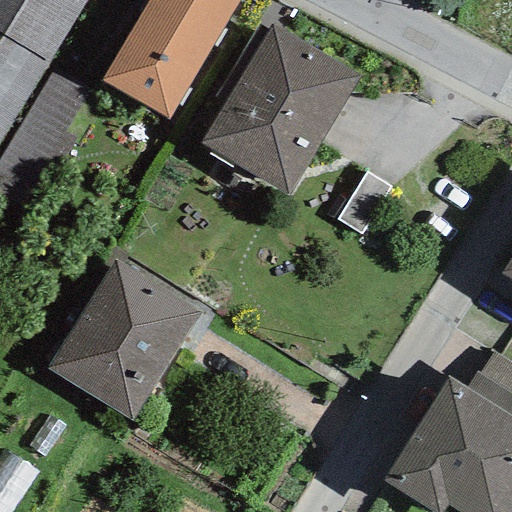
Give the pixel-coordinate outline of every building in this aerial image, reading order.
[(0,0),(0,146),(86,0),(0,0)] [(238,0),(147,0),(100,79),(167,119),(238,0)] [(360,77),(272,25),(198,144),(288,196),(360,77)] [(360,236),(390,187),(366,172),(336,220),(360,236)] [(115,260),(121,264),(126,257),(112,247),(101,263),(109,269),(115,260)] [(511,256),(500,275),(511,282),(511,256)] [(121,264),(115,260),(109,269),(46,369),(132,421),(202,313),(121,264)] [(479,374),(511,395),(511,365),(492,353),(479,374)] [(511,395),(479,374),(476,372),(465,390),(511,419),(511,395)] [(445,511),(448,507),(456,511),(511,511),(511,419),(465,390),(446,378),(382,482),(430,511),(445,511)] [(64,426),(48,416),(29,446),(44,456),(64,426)] [(11,511),(37,473),(2,451),(0,453),(0,511),(11,511)]
